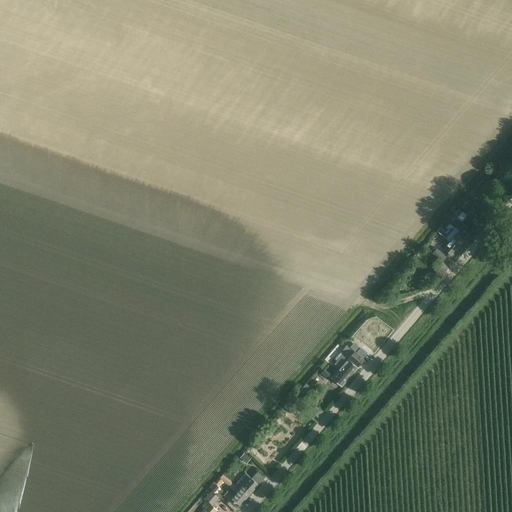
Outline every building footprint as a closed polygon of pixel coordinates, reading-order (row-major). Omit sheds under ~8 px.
[(452,257),(467,239),(459,231),(458,232),(451,225),(462,213),(458,209),(447,222),(449,224),(445,229),(443,227),(438,233),(449,242),(443,249),(452,257)] [(473,212),(464,217),(467,223),(476,218),(473,212)] [(446,257),(438,251),(434,247),(430,252),(441,262),(446,257)] [(440,278),(448,269),(441,263),(433,272),(440,278)] [(353,345),(349,349),(354,353),(358,349),(353,345)] [(341,387),(363,361),(362,360),(356,354),(354,353),(349,349),(346,346),(340,354),(347,360),(331,379),(341,387)] [(360,349),(356,354),(362,360),(367,355),(360,349)] [(301,395),(297,410),(307,413),(311,397),(301,395)] [(245,453),(240,458),(247,464),(251,459),(245,453)] [(251,479),(246,473),(235,485),(240,490),(242,487),(250,494),(264,478),(257,472),(251,479)] [(218,488),(221,485),(224,481),(237,492),(234,496),(228,491),(224,496),(230,501),(232,499),(239,506),(250,494),(242,487),(240,490),(235,485),(223,475),(220,478),(221,479),(211,490),(220,498),(223,495),(225,494),(218,488)] [(218,498),(211,491),(205,498),(212,505),(218,498)]
